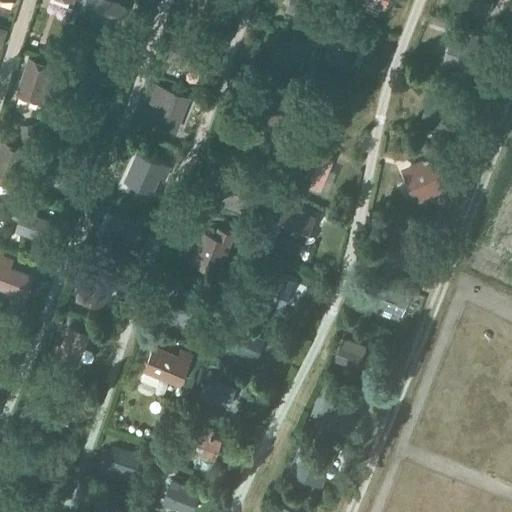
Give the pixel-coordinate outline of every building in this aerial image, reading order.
[(120,31),(128,8),(106,0),(83,0),(77,15),(120,31)] [(189,0),(184,15),(213,27),(223,0),(189,0)] [(286,0),(284,7),(317,21),(325,0),(286,0)] [(469,0),(467,7),(488,15),(493,0),(469,0)] [(339,20),(325,57),(340,63),(342,57),(354,61),(366,30),(346,23),(339,20)] [(13,28),(0,23),(0,43),(7,46),(13,28)] [(175,38),(167,57),(200,71),(208,51),(210,47),(193,41),(196,33),(179,27),(175,38)] [(489,40),(472,35),(470,41),(454,36),(445,61),(477,73),(489,40)] [(47,53),(61,57),(65,43),(51,39),(47,53)] [(269,41),(259,67),(294,81),(304,55),(269,41)] [(102,85),(110,64),(75,50),(67,72),(102,85)] [(37,105),(50,67),(26,58),(13,96),(37,105)] [(162,100),(153,121),(175,130),(188,97),(159,86),(154,97),(162,100)] [(290,127),(274,94),(256,103),(260,111),(254,114),(256,118),(249,122),(258,139),(275,130),(277,133),(290,127)] [(464,112),(467,104),(455,100),(452,108),(429,99),(422,119),(452,130),(459,110),(464,112)] [(92,112),(62,102),(56,122),(86,132),(92,112)] [(3,138),(0,146),(0,179),(11,185),(27,148),(3,138)] [(36,145),(26,173),(59,184),(66,162),(47,156),(49,150),(36,145)] [(139,149),(125,179),(151,190),(158,174),(165,177),(171,163),(139,149)] [(314,149),(300,181),(323,191),(336,159),(314,149)] [(451,190),(436,154),(403,168),(418,203),(451,190)] [(251,198),(257,182),(225,169),(214,198),(246,211),(251,198)] [(14,205),(10,215),(18,218),(14,229),(45,241),(53,219),(14,205)] [(278,231),(275,239),(283,243),(287,234),(303,241),(313,217),(285,205),(275,229),(278,231)] [(111,211),(101,235),(127,245),(136,221),(111,211)] [(425,255),(410,220),(377,234),(392,269),(425,255)] [(255,221),(252,229),(262,233),(265,225),(255,221)] [(203,229),(191,260),(222,272),(237,234),(219,226),(215,234),(203,229)] [(2,253),(0,258),(0,285),(28,296),(36,273),(12,265),(15,258),(2,253)] [(93,264),(79,299),(102,308),(116,274),(93,264)] [(257,264),(242,299),(261,308),(264,301),(270,304),(282,275),(257,264)] [(407,297),(383,287),(366,280),(356,305),(365,308),(369,299),(401,312),(407,297)] [(179,282),(167,312),(184,319),(182,325),(195,331),(209,294),(179,282)] [(14,318),(0,312),(0,346),(2,348),(14,318)] [(231,318),(219,345),(255,360),(264,338),(244,329),(246,324),(231,318)] [(75,374),(90,336),(64,325),(49,364),(75,374)] [(344,338),(336,359),(358,367),(365,346),(344,338)] [(153,343),(143,369),(180,384),(190,358),(193,352),(180,347),(177,353),(153,343)] [(204,379),(196,401),(226,413),(236,388),(216,380),(219,372),(200,364),(196,376),(204,379)] [(330,388),(317,420),(344,431),(357,399),(330,388)] [(36,401),(31,421),(47,426),(49,417),(64,421),(67,410),(36,401)] [(185,417),(175,446),(215,459),(222,437),(211,433),(213,427),(185,417)] [(107,464),(136,474),(143,453),(114,443),(107,464)] [(53,492),(64,465),(17,446),(6,473),(53,492)] [(312,487),(314,483),(326,455),(305,446),(294,473),(306,479),(304,484),(312,487)] [(185,483),(172,477),(162,502),(188,511),(191,511),(200,492),(184,486),(185,483)] [(98,498),(94,511),(130,511),(132,509),(98,498)] [(0,511),(28,511),(0,500),(0,511)]
